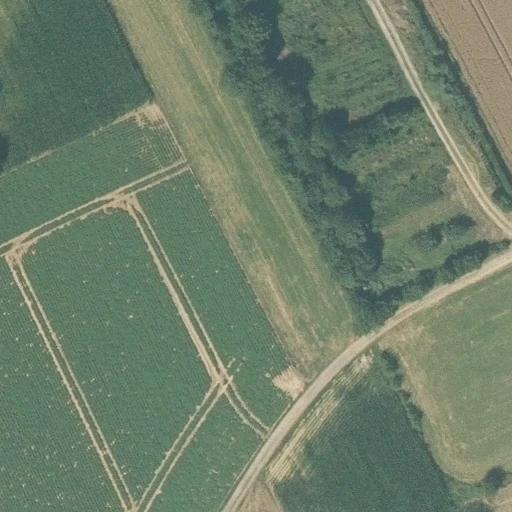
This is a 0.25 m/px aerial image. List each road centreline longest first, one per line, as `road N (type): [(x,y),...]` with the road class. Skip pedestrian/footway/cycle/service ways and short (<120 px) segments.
road 1 (track): [(511,260),(367,341),(297,417),(233,511)]
road 2 (track): [(368,0),(471,184),(511,228)]
